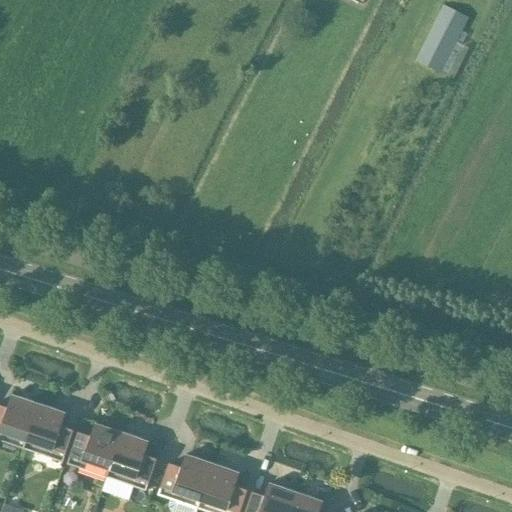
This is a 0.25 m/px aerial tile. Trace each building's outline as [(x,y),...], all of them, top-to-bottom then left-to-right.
[(443,5),(414,61),(441,74),(470,19),(443,5)] [(0,444),(21,452),(36,406),(10,397),(5,410),(0,408),(0,444)] [(63,415),(36,406),(21,452),(60,465),(71,433),(59,429),(63,415)] [(104,480),(120,435),(93,425),(88,439),(76,435),(65,467),(104,480)] [(146,444),(120,435),(104,480),(143,493),(154,461),(142,457),(146,444)] [(194,511),(195,511),(210,466),(183,457),(179,470),(166,465),(155,497),(168,502),(167,505),(167,508),(167,511),(194,511)] [(237,475),(210,466),(195,511),(197,511),(238,511),(245,493),(232,488),(237,475)] [(287,511),(293,494),(266,485),(262,498),(249,494),(243,511),(287,511)] [(317,511),(320,503),(293,494),(287,511),(317,511)]
